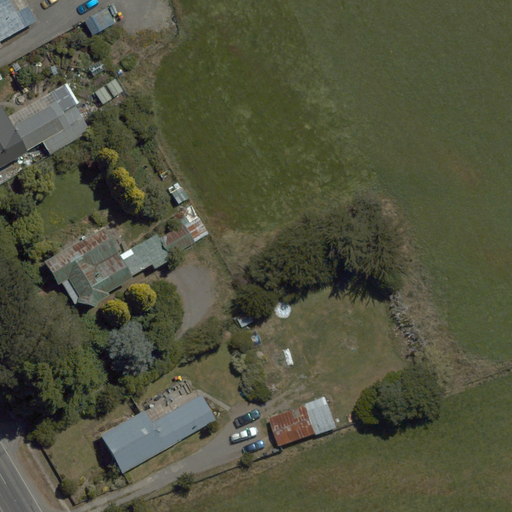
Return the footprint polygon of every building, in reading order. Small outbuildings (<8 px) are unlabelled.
[(14,0),(9,3),(7,0),(0,0),(0,45),(32,26),(16,0),(14,0)] [(47,155),(93,127),(64,80),(6,117),(0,107),(0,170),(40,145),(47,155)] [(37,258),(65,304),(86,305),(210,229),(196,206),(120,253),(100,220),(37,258)] [(116,475),(217,415),(196,380),(96,439),(116,475)] [(335,427),(326,400),(266,420),(275,447),(335,427)]
